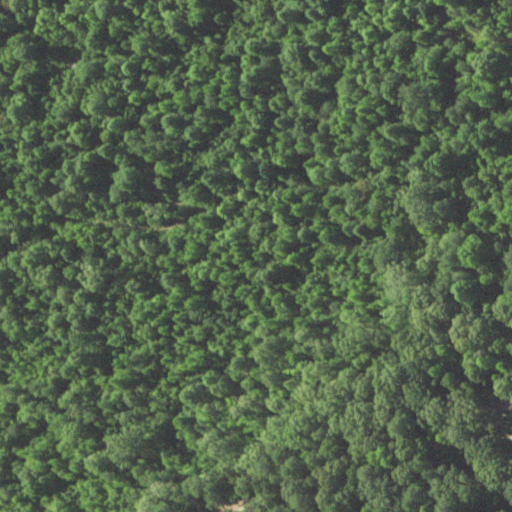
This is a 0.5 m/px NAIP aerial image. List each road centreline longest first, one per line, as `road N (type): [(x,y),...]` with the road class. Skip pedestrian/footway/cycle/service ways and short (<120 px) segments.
road 1 (residential): [(511,441),(473,414),(381,414),(232,481),(120,455),(0,358)]
road 2 (residential): [(0,39),(178,88),(246,88),(511,44)]
